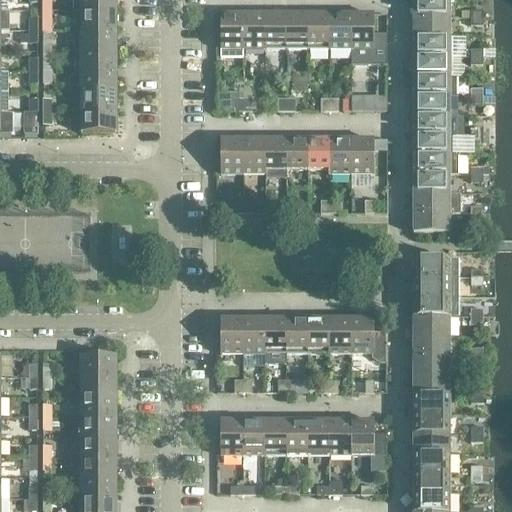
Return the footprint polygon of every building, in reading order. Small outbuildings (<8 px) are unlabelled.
[(116,12),(115,0),(80,0),(81,12),(116,12)] [(450,20),(450,1),(413,1),(413,20),(450,20)] [(116,33),(116,12),(81,12),(81,33),(116,33)] [(243,52),(243,17),(220,17),(220,60),(241,60),(241,52),(243,52)] [(265,52),(265,17),(243,17),(243,52),(265,52)] [(286,52),(286,17),(265,17),(265,52),(286,52)] [(308,52),(308,17),(286,17),(286,52),(308,52)] [(330,52),(330,17),(308,17),(308,52),(330,52)] [(351,52),(351,17),(330,17),(330,52),(351,52)] [(374,52),(374,17),(351,17),(351,52),(374,52)] [(37,33),(37,20),(29,20),(29,33),(37,33)] [(450,40),(450,20),(413,20),(413,40),(450,40)] [(51,33),(51,21),(43,21),(43,33),(51,33)] [(37,46),(37,33),(29,33),(29,46),(37,46)] [(51,46),(51,33),(43,33),(43,46),(51,46)] [(116,53),(116,33),(81,33),(81,53),(116,53)] [(450,59),(450,40),(413,40),(413,59),(450,59)] [(116,74),(116,53),(81,53),(81,74),(116,74)] [(450,79),(450,59),(413,59),(413,79),(450,79)] [(37,74),(37,61),(29,61),(29,74),(37,74)] [(51,74),(51,61),(43,61),(43,74),(51,74)] [(37,86),(37,74),(29,74),(29,86),(37,86)] [(51,86),(51,74),(43,74),(43,86),(51,86)] [(116,94),(116,74),(81,74),(81,94),(116,94)] [(458,99),(458,79),(450,79),(413,79),(413,99),(458,99)] [(116,115),(116,94),(81,94),(81,115),(116,115)] [(375,114),(387,114),(387,99),(375,99),(375,114)] [(458,118),(458,99),(413,99),(413,118),(456,118),(458,118)] [(243,114),(243,101),(234,101),(234,114),(243,114)] [(252,114),(252,101),(243,101),(243,114),(252,114)] [(286,114),(286,101),(278,101),(278,114),(286,114)] [(295,114),(295,101),(286,101),(286,114),(295,114)] [(329,114),(329,101),(321,101),(321,114),(329,114)] [(338,114),(338,101),(329,101),(329,114),(338,114)] [(374,114),(374,101),(365,101),(365,114),(374,114)] [(37,115),(37,102),(29,102),(29,115),(37,115)] [(51,115),(51,102),(43,102),(43,115),(51,115)] [(37,127),(37,115),(29,115),(29,127),(37,127)] [(51,127),(51,115),(43,115),(43,127),(51,127)] [(116,136),(116,115),(81,115),(81,136),(116,136)] [(456,138),(456,118),(413,118),(413,138),(456,138)] [(456,157),(456,138),(413,138),(413,157),(456,157)] [(243,177),(243,142),(220,142),(220,177),(243,177)] [(265,177),(265,142),(243,142),(243,177),(265,177)] [(286,172),(286,142),(265,142),(265,177),(266,177),(266,172),(286,172)] [(308,172),(308,142),(286,142),(286,172),(308,172)] [(329,177),(329,142),(308,142),(308,172),(328,172),(328,177),(329,177)] [(351,177),(351,142),(329,142),(329,177),(351,177)] [(374,177),(374,142),(351,142),(351,177),(374,177)] [(458,157),(456,157),(413,157),(413,177),(450,177),(458,177),(458,157)] [(450,197),(450,177),(413,177),(413,197),(450,197)] [(450,216),(450,197),(413,197),(413,216),(450,216)] [(243,216),(243,203),(234,203),(234,216),(243,216)] [(252,216),(252,203),(243,203),(243,216),(252,216)] [(286,216),(286,203),(278,203),(278,216),(286,216)] [(295,216),(295,203),(286,203),(286,216),(295,216)] [(329,216),(329,203),(321,203),(321,216),(329,216)] [(338,216),(338,203),(329,203),(329,216),(338,216)] [(374,216),(374,203),(365,203),(365,216),(374,216)] [(450,236),(450,216),(413,216),(413,236),(450,236)] [(459,280),(459,260),(413,260),(413,280),(459,280)] [(459,300),(459,280),(413,280),(413,300),(459,300)] [(458,319),(459,300),(413,300),(413,319),(450,319),(458,319)] [(450,339),(450,319),(413,319),(413,339),(450,339)] [(243,357),(243,321),(220,321),(220,357),(243,357)] [(265,356),(265,321),(243,321),(243,357),(265,356)] [(286,356),(286,321),(265,321),(265,356),(286,356)] [(308,356),(308,321),(286,321),(286,356),(308,356)] [(330,356),(330,321),(308,321),(308,356),(330,356)] [(351,356),(351,321),(330,321),(330,356),(351,356)] [(386,377),(386,333),(374,333),(374,321),(351,321),(351,356),(374,356),(374,358),(384,377),(386,377)] [(450,359),(450,339),(413,339),(413,359),(450,359)] [(116,379),(116,358),(81,358),(81,379),(116,379)] [(450,378),(450,359),(413,359),(413,378),(450,378)] [(37,379),(37,367),(29,367),(29,379),(37,379)] [(52,379),(52,367),(43,367),(43,379),(52,379)] [(450,398),(450,378),(413,378),(413,398),(450,398)] [(37,392),(37,379),(29,379),(29,392),(37,392)] [(52,392),(52,379),(43,379),(43,392),(52,392)] [(116,400),(116,379),(81,379),(81,400),(116,400)] [(243,395),(243,383),(234,383),(234,395),(243,395)] [(251,395),(251,383),(243,383),(243,395),(251,395)] [(286,395),(286,383),(277,383),(277,395),(286,395)] [(295,395),(295,383),(286,383),(286,395),(295,395)] [(329,395),(329,383),(321,383),(321,395),(329,395)] [(338,395),(338,383),(329,383),(329,395),(338,395)] [(374,395),(374,383),(365,383),(365,395),(374,395)] [(450,417),(450,398),(413,398),(413,417),(450,417)] [(116,420),(116,400),(81,400),(81,420),(116,420)] [(37,420),(37,407),(29,407),(29,420),(37,420)] [(52,420),(52,407),(43,407),(43,420),(52,420)] [(450,437),(450,417),(413,417),(413,437),(450,437)] [(37,433),(37,420),(29,420),(29,433),(37,433)] [(52,433),(52,420),(43,420),(43,433),(52,433)] [(116,440),(116,420),(81,420),(81,440),(116,440)] [(243,458),(243,423),(220,423),(220,458),(243,458)] [(265,458),(265,423),(243,423),(243,458),(265,458)] [(286,458),(286,423),(265,423),(265,458),(286,458)] [(308,458),(308,423),(286,423),(286,458),(308,458)] [(329,458),(329,423),(308,423),(308,458),(329,458)] [(351,458),(351,423),(329,423),(329,458),(351,458)] [(386,478),(385,435),(373,435),(373,423),(351,423),(351,458),(374,458),(374,460),(384,478),(386,478)] [(450,457),(450,437),(413,437),(413,457),(450,457)] [(116,461),(116,440),(81,440),(81,461),(116,461)] [(37,461),(37,448),(29,448),(29,461),(37,461)] [(52,461),(52,448),(43,448),(43,461),(52,461)] [(450,476),(450,457),(413,457),(413,476),(450,476)] [(37,474),(37,461),(29,461),(29,474),(37,474)] [(52,474),(52,461),(43,461),(43,474),(52,474)] [(116,481),(116,461),(81,461),(81,481),(116,481)] [(450,496),(450,476),(413,476),(413,496),(450,496)] [(116,502),(116,481),(81,481),(81,502),(116,502)] [(37,502),(37,489),(29,489),(29,502),(37,502)] [(52,502),(52,489),(43,489),(43,502),(52,502)] [(243,497),(243,489),(230,489),(230,497),(243,497)] [(256,497),(256,489),(243,489),(243,497),(256,497)] [(286,497),(286,489),(274,489),(274,497),(286,497)] [(299,497),(299,489),(286,489),(286,497),(299,497)] [(329,497),(329,489),(317,489),(317,497),(329,497)] [(342,497),(342,489),(329,489),(329,497),(342,497)] [(374,497),(374,489),(361,489),(361,497),(374,497)] [(449,511),(450,496),(413,496),(412,511),(449,511)] [(37,511),(37,502),(29,502),(28,511),(37,511)] [(51,511),(52,502),(43,502),(43,511),(51,511)] [(115,511),(116,502),(81,502),(73,502),(73,511),(115,511)]
